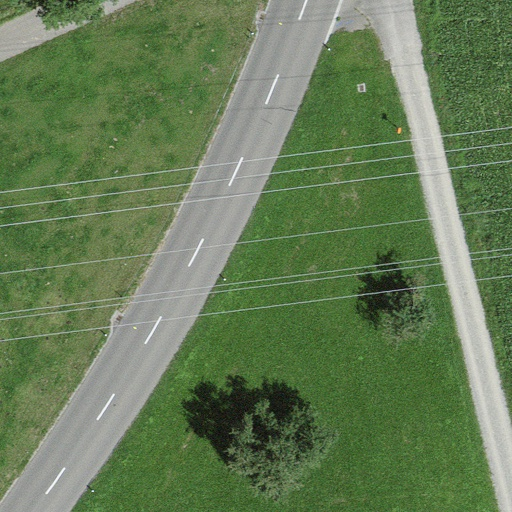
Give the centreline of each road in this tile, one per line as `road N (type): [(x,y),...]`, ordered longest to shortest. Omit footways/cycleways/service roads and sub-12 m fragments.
road 1 (tertiary): [(34,511),(187,272),(283,79),(308,0)]
road 2 (track): [(511,498),(408,64),(384,0)]
